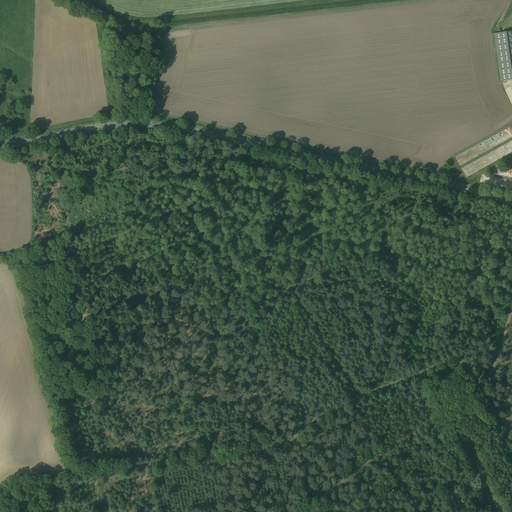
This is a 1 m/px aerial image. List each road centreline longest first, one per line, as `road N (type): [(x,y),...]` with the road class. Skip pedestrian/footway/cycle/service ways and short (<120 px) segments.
road 1 (track): [(0,486),(20,475),(271,446),(353,398),(453,359),(470,369),(511,460)]
road 2 (tertiary): [(0,143),(165,125),(511,200)]
road 3 (track): [(511,308),(482,391),(511,410)]
